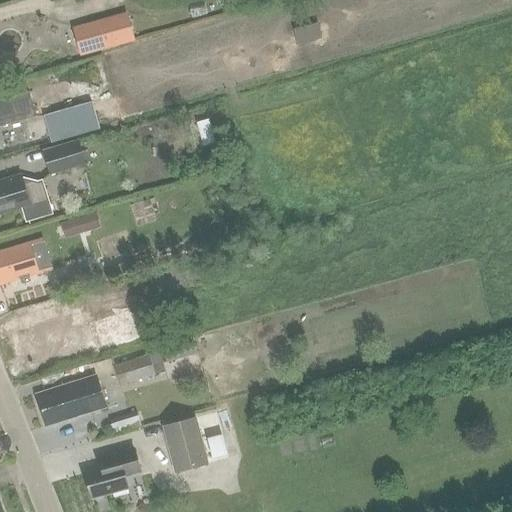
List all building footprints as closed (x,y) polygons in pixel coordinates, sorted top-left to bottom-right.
[(80,57),(134,41),(126,12),(71,28),(80,57)] [(322,22),(299,26),(301,42),(325,38),(322,22)] [(0,128),(35,118),(28,92),(0,100),(0,128)] [(43,116),(50,142),(98,129),(91,102),(43,116)] [(78,140),(41,151),(49,176),(85,165),(85,163),(91,161),(88,150),(81,152),(78,140)] [(38,182),(22,178),(22,177),(0,183),(0,215),(22,209),(26,223),(53,215),(42,180),(38,182)] [(97,214),(61,224),(65,239),(101,228),(97,214)] [(32,243),(0,252),(0,286),(41,274),(53,271),(43,240),(32,243)] [(133,261),(106,269),(110,281),(136,273),(133,261)] [(88,269),(70,274),(74,288),(92,283),(88,269)] [(168,274),(118,288),(121,299),(171,285),(168,274)] [(57,289),(52,291),(55,299),(60,297),(57,289)] [(99,325),(105,350),(150,339),(145,314),(99,325)] [(25,356),(84,347),(79,315),(20,325),(25,356)] [(190,342),(162,349),(166,362),(193,354),(190,342)] [(159,352),(115,366),(121,386),(165,372),(159,352)] [(96,377),(37,396),(47,428),(106,409),(96,377)] [(124,420),(111,424),(114,435),(128,430),(124,420)] [(176,474),(208,466),(197,420),(165,428),(176,474)] [(218,455),(231,452),(227,434),(213,438),(218,455)] [(334,438),(322,441),(324,448),(335,445),(334,438)] [(86,475),(89,486),(93,500),(129,490),(126,478),(141,473),(135,451),(115,457),(118,466),(86,475)]
